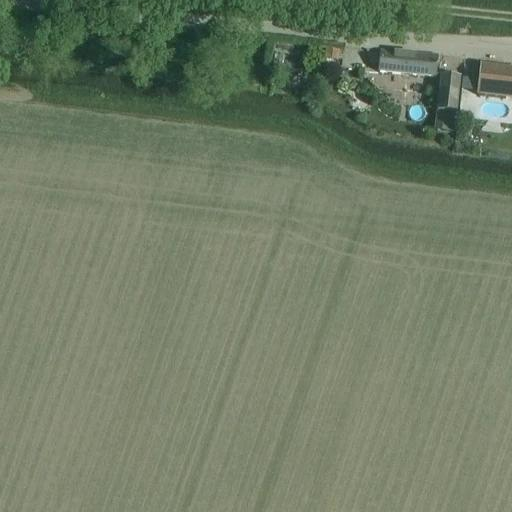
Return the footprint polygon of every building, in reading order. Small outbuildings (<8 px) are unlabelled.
[(381,50),(379,74),(435,78),(437,55),(381,50)] [(325,51),(324,61),(337,62),(338,52),(325,51)] [(284,55),(274,54),(272,65),(282,67),(284,55)] [(511,100),(511,67),(480,64),(478,79),(463,77),(461,91),(476,93),(476,96),(511,100)] [(442,75),(435,132),(453,134),(460,78),(442,75)]
